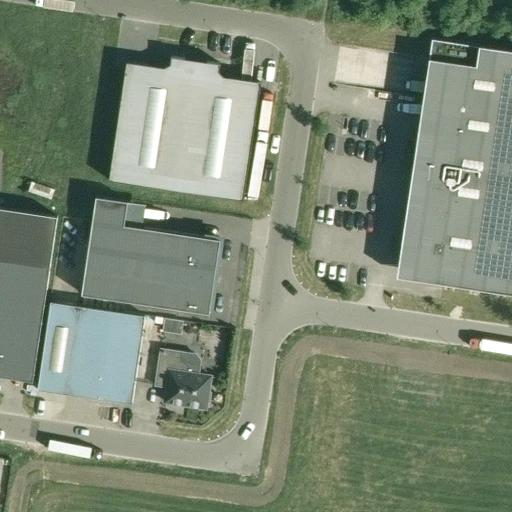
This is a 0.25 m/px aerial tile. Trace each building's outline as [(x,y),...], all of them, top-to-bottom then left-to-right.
[(511,50),(432,38),(423,97),(397,276),(511,293),(511,50)] [(261,82),(239,79),(223,76),(219,71),(220,64),(220,65),(220,63),(206,61),(207,61),(185,58),(171,56),(171,57),(170,64),(164,67),(126,62),(109,180),(243,200),(261,82)] [(220,239),(142,227),(125,225),(128,202),(128,201),(96,196),(81,295),(209,314),(210,310),(220,243),(220,239)] [(0,376),(33,381),(51,263),(57,223),(58,216),(11,209),(0,207),(0,376)] [(145,315),(78,305),(51,301),(38,389),(132,403),(142,335),(145,315)] [(183,321),(145,315),(142,335),(154,337),(155,323),(164,324),(163,332),(181,335),(183,321)] [(180,362),(181,352),(161,349),(155,385),(167,387),(165,402),(206,408),(206,404),(209,402),(211,393),(209,390),(210,376),(188,373),(189,368),(185,363),(180,362)]
